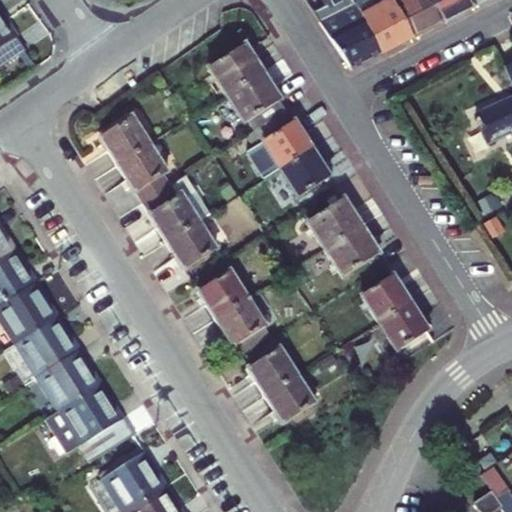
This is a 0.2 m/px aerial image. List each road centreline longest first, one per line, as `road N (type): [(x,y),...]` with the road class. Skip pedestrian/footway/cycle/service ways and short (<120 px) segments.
road 1 (residential): [(17,117),(272,511)]
road 2 (residential): [(501,348),(338,95)]
road 3 (tertiary): [(373,511),(429,404),(468,365),(501,348)]
road 4 (residential): [(511,4),(338,95)]
